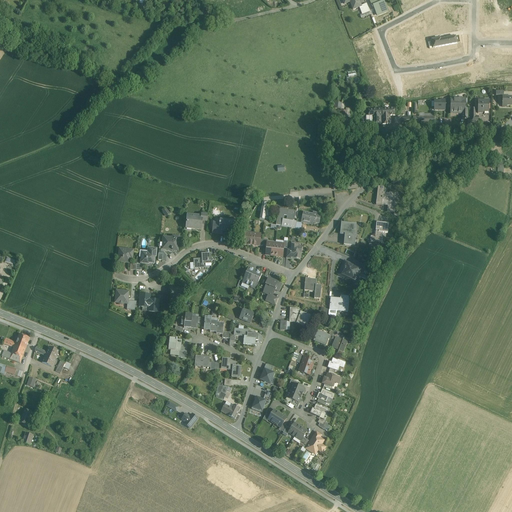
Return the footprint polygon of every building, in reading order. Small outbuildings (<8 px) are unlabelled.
[(358,0),(342,0),(344,4),(350,2),(353,10),(361,7),(358,0)] [(455,37),(440,40),(440,38),(431,40),(432,43),(433,48),(439,47),(447,45),(456,43),(455,37)] [(401,45),(391,47),(393,59),(414,56),(411,39),(400,41),(401,45)] [(511,95),(502,96),(502,103),(506,103),(506,104),(511,104),(511,95)] [(445,108),(445,98),(441,98),(441,100),(435,100),(435,108),(445,108)] [(465,98),(451,98),(451,112),(455,112),(455,111),(462,111),(465,111),(465,107),(465,98)] [(489,99),(478,99),(478,111),(483,111),(483,110),(489,110),(489,99)] [(346,109),(338,108),(338,121),(346,121),(346,109)] [(383,112),(381,113),(382,121),(392,120),(391,116),(390,113),(390,112),(383,112)] [(381,113),(372,113),(372,122),(382,121),(381,113)] [(390,194),(383,193),(384,187),(378,186),(376,204),(382,205),(382,201),(389,202),(388,205),(395,206),(395,202),(396,202),(397,194),(390,193),(390,194)] [(260,218),(265,219),(265,214),(268,215),(269,209),(266,209),(267,203),(261,202),(260,218)] [(296,210),(279,208),(276,224),(282,225),(283,219),(284,215),(287,215),(286,220),(293,221),(293,217),(294,217),(295,217),(295,216),(295,215),(296,210)] [(312,214),(303,212),(301,221),(302,221),(313,223),(313,221),(317,222),(319,222),(320,219),(321,213),(313,212),(312,214)] [(201,215),(195,215),(194,216),(188,215),(187,227),(201,228),(202,220),(202,215),(201,215)] [(283,219),(282,225),(295,227),(296,222),(296,221),(293,221),(286,220),(283,219)] [(227,221),(221,220),(220,223),(219,223),(219,224),(214,223),(213,233),(220,233),(221,231),(226,231),(226,229),(230,229),(230,223),(227,222),(227,221)] [(388,233),(389,223),(376,222),(376,230),(379,230),(379,232),(388,233)] [(346,224),(341,224),(340,234),(345,234),(344,244),(355,245),(356,235),(353,235),(353,230),(355,230),(355,229),(354,229),(355,224),(346,223),(346,224)] [(253,234),(245,233),(245,236),(244,242),(244,245),(248,245),(249,245),(252,245),(252,246),(253,234)] [(261,235),(253,234),(252,246),(252,245),(255,246),(256,246),(259,246),(260,238),(261,235)] [(173,239),(169,239),(169,238),(164,238),(163,248),(172,249),(172,250),(173,250),(173,249),(177,250),(178,237),(174,237),(173,239)] [(267,243),(267,246),(266,255),(274,255),(275,244),(267,243)] [(302,244),(291,243),(291,250),(290,256),(296,257),(300,258),(300,253),(302,252),(302,244)] [(284,244),(275,244),(274,255),(283,256),(283,248),(284,244)] [(156,249),(149,249),(148,253),(142,252),(141,262),(146,263),(146,262),(154,263),(154,257),(155,257),(156,249)] [(127,252),(120,251),(119,261),(127,262),(128,262),(129,262),(130,262),(130,261),(130,260),(130,259),(130,258),(132,258),(133,251),(127,250),(127,252)] [(202,259),(194,259),(194,268),(205,268),(205,263),(211,263),(211,259),(207,259),(207,253),(201,253),(202,259)] [(361,268),(352,264),(351,266),(343,262),(339,273),(344,275),(343,277),(355,282),(361,268)] [(248,268),(242,282),(246,283),(245,284),(249,286),(255,270),(252,269),(251,270),(248,268)] [(259,272),(255,270),(249,286),(252,287),(253,286),(256,288),(262,274),(258,273),(259,272)] [(279,283),(268,279),(265,286),(266,286),(274,290),(275,290),(279,283)] [(317,280),(306,279),(305,283),(305,284),(304,290),(315,292),(314,298),(320,299),(321,286),(316,285),(317,280)] [(274,290),(266,286),(263,293),(268,295),(271,296),(272,296),(274,290)] [(176,289),(171,289),(171,292),(172,293),(172,295),(171,296),(170,297),(171,299),(173,299),(174,299),(176,298),(182,298),(183,290),(182,290),(182,289),(181,289),(179,288),(179,289),(178,289),(176,289)] [(130,301),(128,301),(129,292),(116,290),(115,301),(119,302),(119,303),(120,305),(122,305),(123,304),(123,303),(127,304),(127,310),(130,310),(130,301)] [(158,300),(148,299),(148,296),(140,295),(139,306),(142,307),(142,306),(149,307),(148,311),(158,312),(158,305),(159,305),(157,305),(158,300)] [(278,299),(272,296),(271,296),(268,295),(266,301),(276,305),(278,299)] [(349,297),(341,296),(341,299),(331,298),(330,310),(348,312),(349,297)] [(310,316),(298,312),(298,309),(290,309),(290,322),(294,322),(306,327),(310,316)] [(253,316),(243,311),(244,310),(243,310),(240,319),(251,324),(254,314),(253,316)] [(192,315),(186,314),(185,320),(182,320),(181,326),(185,326),(185,329),(191,330),(192,318),(192,315)] [(256,339),(247,338),(247,334),(248,331),(234,329),(234,336),(235,336),(244,337),(243,345),(255,346),(256,341),(256,339)] [(329,336),(318,331),(314,341),(326,346),(329,338),(330,336),(329,336)] [(14,348),(12,354),(22,358),(29,338),(19,335),(16,343),(14,348)] [(343,340),(336,338),(332,348),(339,350),(338,351),(343,353),(344,353),(349,340),(344,338),(343,340)] [(16,343),(5,339),(4,344),(14,348),(16,343)] [(176,341),(171,341),(170,351),(171,351),(171,356),(178,357),(179,357),(179,351),(180,346),(181,346),(181,342),(177,341),(177,339),(176,339),(176,341)] [(59,352),(49,347),(47,353),(45,356),(42,363),(52,367),(59,352)] [(47,353),(36,348),(35,351),(45,356),(47,353)] [(12,354),(4,351),(2,356),(20,364),(22,358),(12,354)] [(210,358),(196,356),(195,367),(209,368),(210,358)] [(310,359),(302,356),(299,363),(302,364),(300,368),(305,370),(304,373),(309,375),(314,363),(309,361),(310,359)] [(230,360),(223,359),(222,369),(228,369),(228,370),(229,370),(229,369),(232,370),(232,371),(232,378),(239,378),(240,367),(236,366),(236,362),(230,362),(230,360)] [(345,363),(333,359),(332,363),(330,363),(328,368),(336,371),(338,371),(340,367),(343,368),(345,363)] [(61,361),(56,371),(60,373),(63,367),(65,363),(61,361)] [(17,370),(0,364),(0,372),(4,374),(14,378),(15,375),(17,370)] [(273,374),(265,370),(261,380),(270,384),(273,374)] [(328,374),(326,379),(325,378),(323,383),(331,386),(333,387),(334,382),(338,383),(340,378),(334,376),(328,374)] [(296,386),(292,384),(293,385),(291,391),(289,390),(289,391),(302,396),(303,393),(305,389),(296,386)] [(229,386),(224,386),(218,385),(215,395),(218,396),(220,392),(221,393),(225,395),(229,386)] [(324,387),(320,394),(319,393),(317,398),(319,399),(326,403),(328,398),(332,399),(334,395),(325,391),(326,388),(324,387)] [(302,396),(289,391),(286,398),(294,401),(299,403),(300,399),(301,399),(302,396)] [(266,402),(260,400),(260,398),(255,396),(254,400),(255,400),(251,409),(257,412),(262,413),(266,402)] [(176,411),(178,407),(169,402),(167,406),(176,411)] [(240,409),(234,405),(234,406),(227,402),(225,405),(232,409),(228,416),(235,419),(240,409)] [(225,405),(221,411),(228,416),(232,409),(225,405)] [(328,410),(316,405),(314,409),(312,409),(310,414),(320,418),(322,413),(326,415),(328,410)] [(33,412),(25,409),(20,422),(28,425),(33,412)] [(280,415),(274,411),(270,416),(268,420),(274,424),(280,415)] [(184,424),(190,429),(198,419),(192,414),(190,417),(186,414),(181,419),(185,423),(184,424)] [(287,419),(280,415),(274,424),(280,428),(281,428),(283,425),(287,419)] [(301,428),(294,424),(291,430),(288,433),(289,433),(295,437),(301,428)] [(307,432),(301,428),(295,437),(301,441),(303,438),(307,432)] [(33,434),(26,432),(23,443),(30,445),(33,434)] [(321,436),(316,433),(310,442),(310,444),(308,447),(316,453),(318,450),(321,452),(323,451),(324,449),(324,447),(321,445),(324,441),(323,441),(323,442),(319,439),(321,436)] [(316,471),(319,466),(313,463),(310,467),(316,471)]
